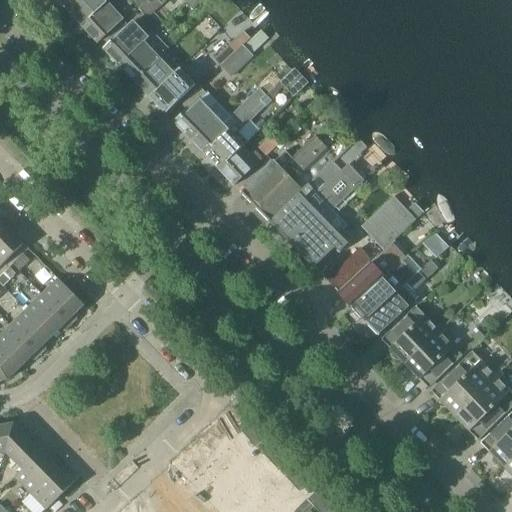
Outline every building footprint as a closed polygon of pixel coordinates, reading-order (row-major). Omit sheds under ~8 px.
[(56,0),(66,10),(77,0),(56,0)] [(77,0),(66,10),(81,27),(110,0),(77,0)] [(114,0),(110,0),(81,27),(96,43),(121,20),(113,10),(119,5),(114,0)] [(129,0),(138,9),(147,0),(129,0)] [(162,4),(158,0),(147,0),(138,9),(147,19),(162,4)] [(186,0),(185,2),(191,8),(199,0),(186,0)] [(118,66),(147,37),(132,22),(103,49),(118,66)] [(257,34),(244,48),(251,55),(264,43),(268,38),(267,37),(260,31),(257,34)] [(243,32),(213,60),(219,67),(220,68),(242,46),(249,39),(243,32)] [(133,82),(163,53),(167,49),(152,33),(147,37),(118,66),(133,82)] [(242,46),(220,68),(231,79),(253,57),(251,55),(244,48),(242,46)] [(181,71),(163,53),(133,82),(151,100),(181,71)] [(194,85),(181,71),(151,100),(164,114),(194,85)] [(292,71),(280,83),(294,97),(306,86),(292,71)] [(235,123),(264,95),(258,88),(228,116),(235,123)] [(187,138),(212,113),(207,108),(212,102),(203,92),(172,122),(187,138)] [(202,154),(228,130),(235,123),(228,116),(224,120),(215,110),(212,113),(187,138),(202,154)] [(235,123),(242,130),(253,118),(247,111),(235,123)] [(268,221),(343,149),(323,128),(293,160),(284,151),(240,193),(268,221)] [(239,141),(228,130),(202,154),(218,170),(243,145),(247,141),(243,137),(239,141)] [(268,142),(275,135),(273,133),(257,148),(264,156),(273,148),(268,142)] [(331,211),(353,190),(338,175),(360,153),(351,143),(350,143),(348,145),(343,149),(268,221),(290,244),(328,208),(331,211)] [(243,145),(218,170),(233,186),(261,159),(253,151),(251,154),(243,145)] [(415,220),(408,211),(406,212),(393,198),(361,228),(373,240),(364,249),(373,259),(415,220)] [(350,240),(343,233),(348,229),(331,211),(328,208),(290,244),(292,246),(313,267),(334,247),(338,252),(350,240)] [(2,223),(0,221),(0,236),(12,225),(6,219),(2,223)] [(12,225),(0,236),(0,267),(23,245),(12,234),(16,230),(12,225)] [(436,235),(422,245),(436,259),(448,248),(436,235)] [(352,309),(404,260),(390,245),(338,294),(352,309)] [(357,247),(324,278),(335,291),(369,260),(357,247)] [(30,263),(23,256),(13,266),(20,273),(30,263)] [(406,257),(404,260),(352,309),(365,323),(404,286),(417,274),(419,272),(406,257)] [(430,262),(419,272),(417,274),(424,281),(437,269),(430,262)] [(6,271),(0,277),(0,283),(3,287),(12,278),(6,271)] [(424,281),(417,274),(404,286),(411,293),(424,281)] [(58,279),(42,295),(72,325),(77,320),(73,316),(84,306),(58,279)] [(411,293),(404,286),(365,323),(377,335),(416,298),(411,293)] [(72,325),(42,295),(26,310),(52,336),(62,327),(66,331),(72,325)] [(405,364),(443,328),(440,324),(435,329),(415,308),(386,336),(394,345),(390,349),(405,364)] [(26,310),(10,326),(40,356),(46,351),(42,346),(52,336),(26,310)] [(40,356),(10,326),(0,335),(0,346),(2,349),(19,369),(31,357),(35,361),(40,356)] [(446,331),(443,328),(405,364),(420,380),(424,376),(433,385),(462,357),(442,336),(446,331)] [(484,338),(478,332),(467,343),(469,349),(473,349),(484,338)] [(19,369),(2,349),(0,350),(0,381),(7,380),(19,369)] [(455,416),(500,373),(496,370),(492,374),(472,353),(436,388),(444,396),(440,401),(455,416)] [(503,377),(500,373),(455,416),(469,431),(469,432),(474,428),(482,436),(511,407),(511,394),(499,381),(503,377)] [(504,468),(511,460),(511,414),(485,440),(494,448),(489,452),(504,468)] [(263,437),(249,423),(240,432),(247,439),(254,446),(263,437)] [(0,453),(5,452),(13,424),(0,426),(0,453)] [(36,447),(13,424),(5,452),(22,470),(46,449),(40,443),(36,447)] [(262,454),(271,445),(263,437),(254,446),(247,439),(240,446),(247,454),(244,456),(251,465),(262,454)] [(286,460),(271,445),(262,454),(276,469),(286,460)] [(226,447),(188,481),(207,502),(245,468),(226,447)] [(46,449),(22,470),(14,478),(30,494),(56,468),(47,458),(51,454),(46,449)] [(284,478),(293,468),(286,460),(276,469),(284,478)] [(56,468),(30,494),(46,510),(77,480),(71,474),(66,478),(56,468)] [(309,483),(293,468),(284,478),(299,493),(309,483)] [(251,475),(215,509),(217,511),(241,511),(265,490),(251,475)] [(307,501),(316,492),(309,483),(299,493),(302,495),(307,501)] [(324,511),(331,506),(316,491),(316,492),(307,501),(317,511),(324,511)] [(315,511),(317,511),(307,501),(302,495),(299,498),(300,499),(293,506),(298,511),(315,511)] [(272,496),(254,511),(279,511),(284,508),(272,496)]
